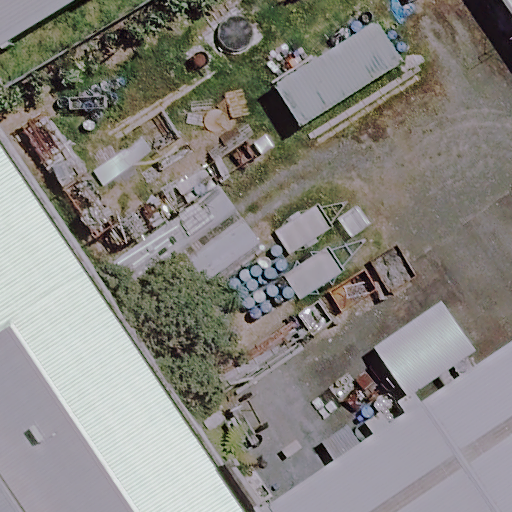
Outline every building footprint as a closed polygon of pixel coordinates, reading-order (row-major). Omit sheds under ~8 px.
[(0,0),(0,38),(63,0),(0,0)] [(511,0),(441,0),(511,108),(511,0)] [(377,22),(278,93),(312,141),(411,70),(377,22)] [(251,511),(238,493),(0,151),(0,511),(251,511)] [(511,511),(511,303),(238,493),(251,511),(511,511)]
